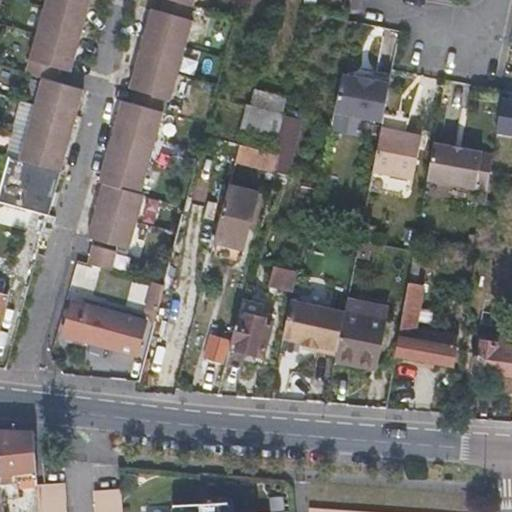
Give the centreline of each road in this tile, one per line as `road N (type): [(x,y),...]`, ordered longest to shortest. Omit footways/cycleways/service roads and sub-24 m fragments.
road 1 (secondary): [(501,445),(17,404)]
road 2 (residential): [(134,0),(17,404)]
road 3 (residential): [(370,4),(493,27),(499,0)]
